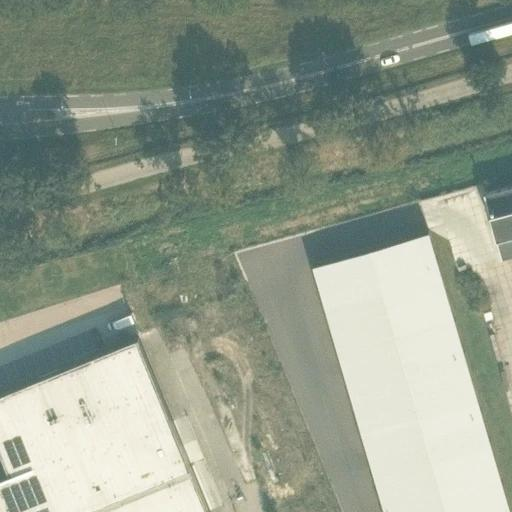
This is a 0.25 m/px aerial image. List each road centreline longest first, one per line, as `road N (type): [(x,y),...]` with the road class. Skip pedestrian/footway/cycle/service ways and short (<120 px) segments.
road 1 (secondary): [(132,108),(240,93),(511,23)]
road 2 (secondary): [(0,132),(132,108)]
road 3 (secondary): [(132,108),(0,103)]
